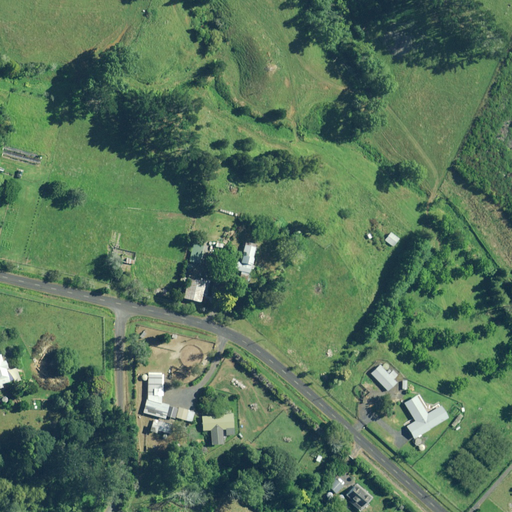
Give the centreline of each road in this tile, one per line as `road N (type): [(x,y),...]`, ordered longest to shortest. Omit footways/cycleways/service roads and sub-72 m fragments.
road 1 (unclassified): [(439,511),(277,366),(226,333),(0,275)]
road 2 (unknown): [(126,305),(119,478),(107,511)]
